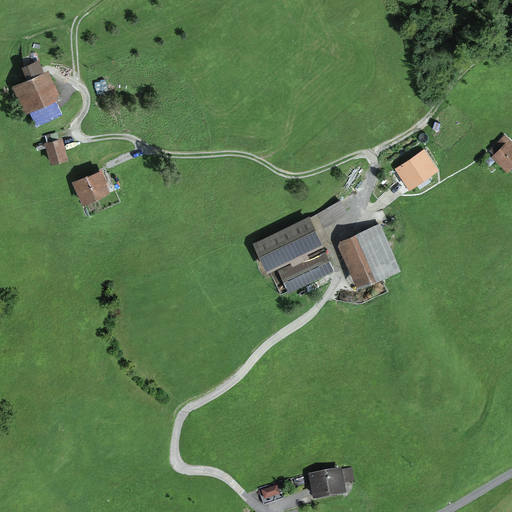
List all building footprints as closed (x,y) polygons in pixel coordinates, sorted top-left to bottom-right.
[(48,74),(15,88),(25,113),(59,99),(48,74)] [(67,133),(50,139),(58,163),(76,157),(67,133)] [(511,137),(496,155),(511,168),(511,137)] [(431,148),(400,168),(414,188),(444,168),(431,148)] [(108,167),(79,180),(90,203),(118,190),(108,167)] [(318,211),(260,239),(275,268),(284,264),(296,289),(340,268),(329,245),(333,243),(318,211)] [(387,219),(343,240),(365,287),(410,266),(389,223),(387,219)] [(347,465),(315,472),(320,497),(353,490),(347,465)] [(280,481),(264,487),(269,498),(284,492),(280,481)]
